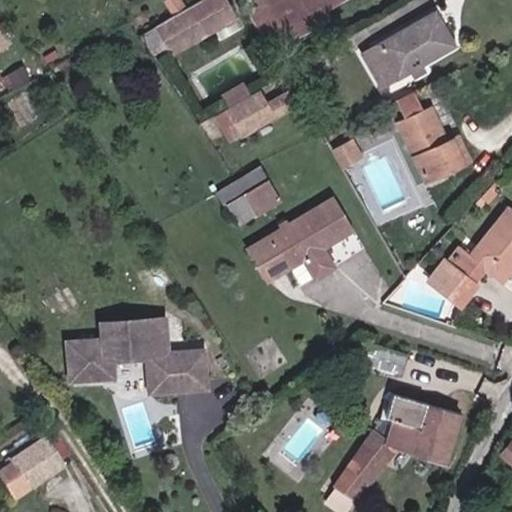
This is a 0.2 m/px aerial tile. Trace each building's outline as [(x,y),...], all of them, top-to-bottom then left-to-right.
[(260,0),(246,0),(253,13),(264,6),(260,0)] [(278,31),(316,11),(320,17),(350,0),(260,0),(264,6),(276,29),(278,31)] [(259,40),(276,29),(264,6),(253,13),(245,17),(259,40)] [(325,26),(320,17),(316,11),(278,31),(287,46),(325,26)] [(163,58),(197,39),(182,15),(149,34),(163,58)] [(426,70),(454,51),(434,19),(366,60),(385,92),(414,77),(420,86),(431,80),(426,70)] [(31,82),(24,70),(10,78),(17,90),(31,82)] [(231,113),(253,100),(244,85),(222,98),(231,113)] [(467,172),(452,137),(439,142),(437,136),(445,133),(434,107),(425,111),(417,95),(395,105),(402,121),(396,124),(428,190),(467,172)] [(272,121),(263,109),(257,97),(253,100),(231,113),(225,116),(241,139),(272,121)] [(288,112),(280,99),(263,109),(272,121),(288,112)] [(460,134),(452,137),(467,172),(476,168),(460,134)] [(333,154),(344,171),(363,160),(352,143),(333,154)] [(283,205),(271,185),(246,200),(259,219),(283,205)] [(306,262),(315,277),(338,264),(329,248),(360,230),(341,198),(272,240),(292,270),(306,262)] [(451,271),(474,290),(489,273),(503,284),(511,273),(511,216),(510,215),(508,213),(470,258),(465,255),(451,271)] [(292,270),(272,240),(250,253),(269,284),(292,270)] [(343,271),(338,264),(315,277),(320,285),(343,271)] [(432,292),(458,318),(479,296),(474,290),(451,271),(432,292)] [(116,380),(114,361),(149,358),(152,396),(209,391),(206,354),(170,357),(166,322),(103,328),(104,343),(69,346),(73,384),(116,380)] [(367,343),(360,366),(401,380),(409,358),(367,343)] [(336,490),(356,503),(394,449),(442,466),(456,418),(399,400),(384,444),(373,435),(336,490)] [(511,462),(511,437),(501,456),(511,462)] [(76,464),(60,440),(47,447),(64,472),(76,464)] [(64,472),(47,447),(4,475),(20,501),(64,472)]
